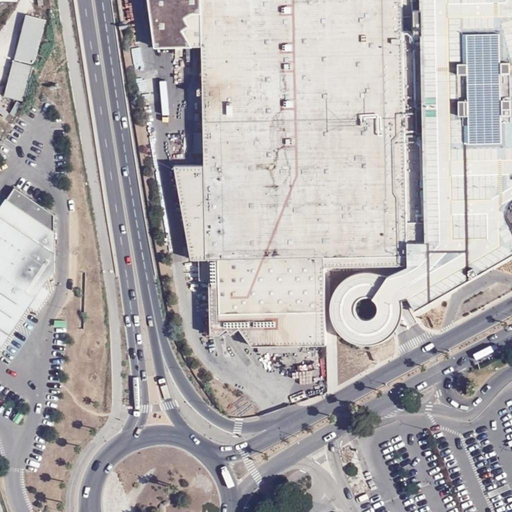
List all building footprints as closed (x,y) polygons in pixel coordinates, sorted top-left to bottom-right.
[(411,242),(411,221),(429,221),(428,142),(420,142),(417,17),(424,16),(423,0),(147,0),(154,49),(203,47),(203,164),(178,165),(195,259),(202,259),(203,280),(213,280),(214,334),(223,334),(231,329),(235,334),(243,328),(255,346),(330,345),(329,311),(329,266),(411,265),(411,254),(411,242)] [(511,0),(455,0),(462,244),(511,247),(511,231),(500,210),(511,203),(511,0)] [(41,19),(23,15),(14,59),(32,62),(41,19)] [(32,66),(12,62),(4,97),(24,101),(32,66)] [(54,215),(14,188),(0,209),(0,346),(1,347),(29,306),(32,302),(38,306),(46,294),(40,290),(42,286),(54,268),(54,215)] [(429,221),(411,221),(411,242),(430,241),(429,221)] [(46,294),(49,290),(42,286),(40,290),(46,294)] [(29,306),(35,310),(38,306),(32,302),(29,306)]
